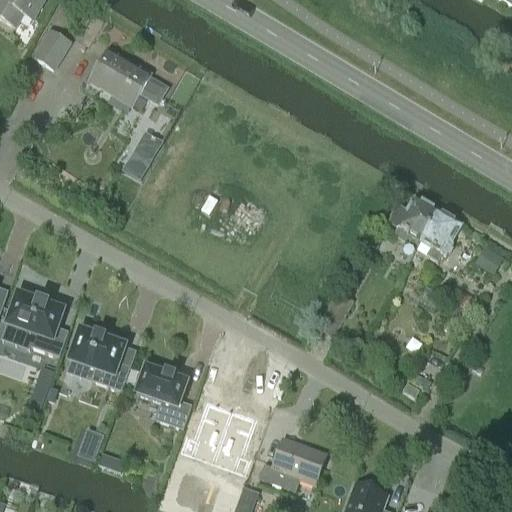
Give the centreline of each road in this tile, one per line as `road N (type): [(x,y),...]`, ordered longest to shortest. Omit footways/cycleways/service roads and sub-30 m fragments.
road 1 (residential): [(511,485),(0,194)]
road 2 (secondary): [(511,179),(206,0)]
